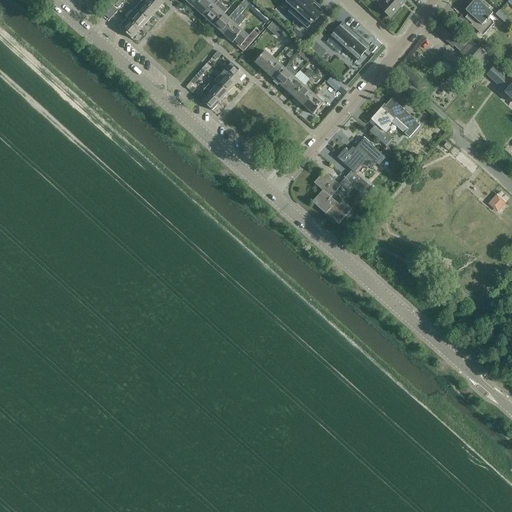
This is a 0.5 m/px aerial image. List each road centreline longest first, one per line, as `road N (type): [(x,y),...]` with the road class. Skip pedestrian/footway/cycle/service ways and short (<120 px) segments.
road 1 (tertiary): [(511,411),(270,196)]
road 2 (tertiary): [(270,196),(48,0)]
road 3 (residential): [(270,196),(399,49)]
